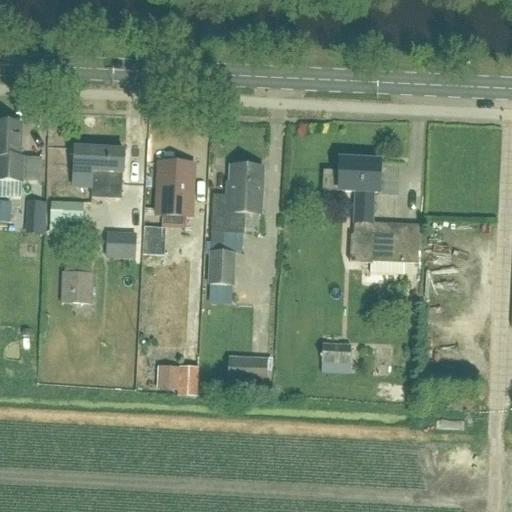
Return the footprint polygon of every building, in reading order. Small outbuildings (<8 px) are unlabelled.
[(0,183),(22,185),(23,160),(20,160),(21,127),(0,125),(0,183)] [(75,151),(73,190),(91,191),(120,192),(120,188),(121,176),(123,176),(124,154),(92,152),(75,151)] [(370,276),(418,278),(420,228),(373,225),(374,214),(375,195),(379,195),(381,165),(341,163),(340,174),(324,174),(323,191),(338,192),(338,193),(356,194),(355,210),(354,237),(352,237),(351,264),(371,265),(370,276)] [(192,220),(194,184),(188,183),(188,167),(158,166),(156,218),(158,218),(190,220),(192,220)] [(213,206),(212,236),(243,237),(243,236),(244,216),(261,216),(263,170),(231,168),(229,207),(213,206)] [(22,185),(0,183),(0,202),(21,203),(22,185)] [(81,226),(82,206),(50,205),(49,234),(64,235),(65,225),(81,226)] [(0,206),(0,226),(13,226),(14,207),(0,206)] [(244,216),(243,236),(258,236),(258,221),(261,221),(261,216),(244,216)] [(190,220),(158,218),(157,234),(189,236),(190,220)] [(29,235),(43,236),(44,224),(29,223),(29,235)] [(134,263),(135,237),(106,235),(104,261),(134,263)] [(233,289),(235,256),(208,254),(206,288),(233,289)] [(91,308),(92,277),(60,276),(59,306),(91,308)] [(322,360),(321,375),(349,376),(351,349),(322,347),(322,360)] [(265,387),(266,362),(227,360),(226,385),(265,387)] [(195,398),(197,374),(197,370),(178,369),(178,370),(156,369),(155,392),(176,393),(176,398),(175,399),(195,400),(195,398)]
